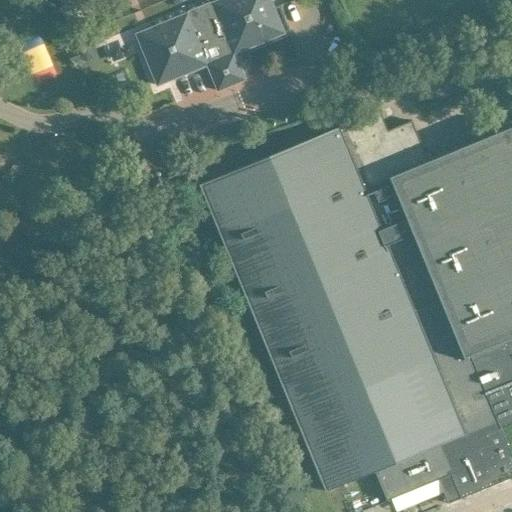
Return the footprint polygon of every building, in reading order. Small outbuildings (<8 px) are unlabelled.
[(159,44),(144,51),(150,66),(157,85),(191,71),(207,64),(234,53),(227,37),(243,30),(250,47),(283,33),(276,15),(269,0),(267,0),(253,6),(250,0),(220,0),(212,3),(187,13),(152,28),(159,44)] [(46,42),(22,50),(34,82),(57,74),(46,42)] [(77,51),(68,55),(71,62),(80,58),(87,61),(93,58),(96,51),(93,45),(86,42),(80,45),(77,51)] [(207,64),(218,90),(244,79),(234,53),(207,64)] [(511,127),(429,162),(412,120),(379,134),(373,119),(363,123),(360,118),(269,155),(269,156),(199,184),(325,492),(375,471),(387,500),(438,479),(448,503),(511,477),(511,456),(501,429),(511,424),(511,397),(507,386),(511,383),(511,127)]
